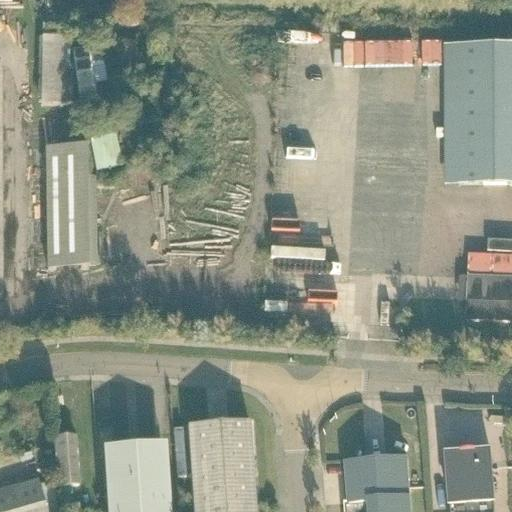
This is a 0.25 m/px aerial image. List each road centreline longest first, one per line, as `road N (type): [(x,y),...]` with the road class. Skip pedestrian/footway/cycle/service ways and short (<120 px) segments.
road 1 (unclassified): [(0,382),(100,363),(243,373),(298,396)]
road 2 (unclassified): [(298,396),(354,381),(511,387)]
